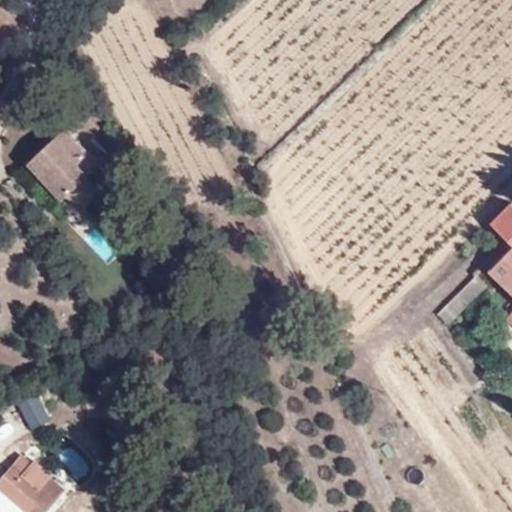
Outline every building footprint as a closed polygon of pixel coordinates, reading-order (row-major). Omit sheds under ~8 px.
[(39,138),(47,146),(59,135),(49,123),(39,138)] [(93,198),(80,183),(93,171),(59,135),(47,146),(19,170),(53,208),(59,205),(71,218),(93,198)] [(511,240),(511,242),(511,244),(511,250),(495,268),(511,285),(511,240)] [(15,411),(21,422),(43,411),(37,398),(15,411)] [(47,511),(65,490),(46,476),(36,488),(10,467),(0,478),(0,492),(6,497),(23,511),(47,511)]
